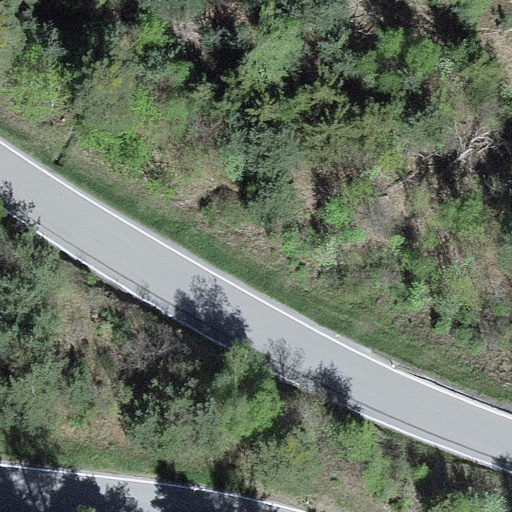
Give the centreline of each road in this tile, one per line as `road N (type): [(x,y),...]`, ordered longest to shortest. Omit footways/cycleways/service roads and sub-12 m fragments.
road 1 (tertiary): [(511,442),(300,354),(132,261),(0,174)]
road 2 (tertiary): [(0,487),(179,511)]
